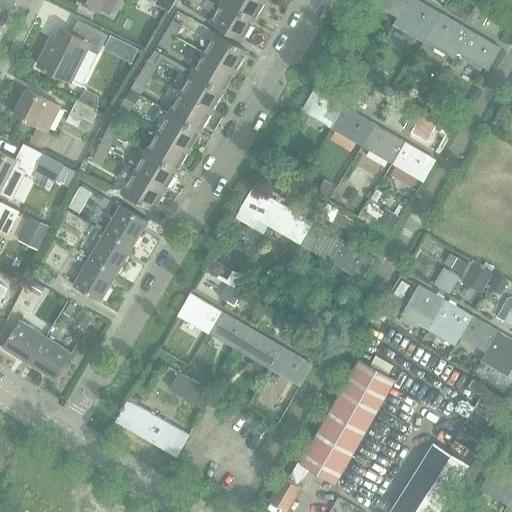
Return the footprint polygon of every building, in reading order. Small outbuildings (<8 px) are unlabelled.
[(75,0),(98,11),(103,0),(75,0)] [(184,0),(183,4),(191,9),(196,0),(195,0),(184,0)] [(254,20),(266,1),(264,0),(223,0),(223,1),(254,20)] [(371,0),(398,15),(406,0),(371,0)] [(424,41),(439,15),(414,0),(406,0),(398,15),(393,24),(424,41)] [(242,40),(254,20),(223,1),(211,22),(242,40)] [(476,20),(482,11),(475,6),(469,16),(476,20)] [(165,31),(175,37),(182,25),(179,24),(184,15),(177,11),(165,31)] [(482,11),(476,20),(483,24),(488,14),(482,11)] [(458,51),(469,32),(439,15),(424,41),(454,58),(458,51)] [(97,53),(106,35),(78,21),(71,33),(61,28),(49,51),(46,49),(37,65),(70,81),(87,48),(97,53)] [(169,47),(175,37),(165,31),(159,41),(169,47)] [(469,32),(458,51),(488,69),(499,50),(469,32)] [(203,54),(235,73),(247,52),(215,34),(203,54)] [(141,70),(151,76),(152,73),(155,75),(161,66),(158,64),(160,61),(174,69),(177,63),(153,48),(147,58),(148,59),(141,70)] [(223,92),(235,73),(203,54),(192,73),(223,92)] [(140,94),(151,76),(141,70),(130,88),(140,94)] [(212,111),(223,92),(192,73),(180,93),(212,111)] [(350,96),(359,81),(356,86),(349,82),(343,92),(350,96)] [(359,81),(350,96),(358,101),(363,91),(370,96),(374,89),(359,81)] [(13,114),(47,131),(60,106),(26,88),(13,114)] [(333,126),(344,107),(314,89),(303,108),(333,126)] [(78,100),(96,108),(98,103),(98,95),(87,90),(80,95),(78,100)] [(200,131),(212,111),(180,93),(169,112),(200,131)] [(118,108),(127,114),(134,103),(124,97),(118,108)] [(96,108),(78,100),(76,99),(65,121),(77,127),(82,117),(92,122),(98,111),(95,109),(96,108)] [(363,144),(374,125),(344,107),(333,126),(363,144)] [(121,124),(127,114),(118,108),(112,118),(107,128),(116,134),(121,124)] [(189,150),(200,131),(169,112),(157,132),(189,150)] [(414,125),(411,131),(426,140),(435,124),(421,116),(416,126),(414,125)] [(393,161),(404,142),(374,125),(363,144),(393,161)] [(107,154),(116,134),(107,128),(97,149),(107,154)] [(177,170),(189,150),(157,132),(146,151),(177,170)] [(404,142),(393,161),(423,179),(434,160),(404,142)] [(0,192),(12,198),(25,172),(30,175),(33,170),(55,181),(56,180),(69,187),(77,172),(23,144),(15,159),(0,151),(0,192)] [(101,166),(107,154),(97,149),(91,161),(101,166)] [(166,189),(177,170),(146,151),(134,171),(166,189)] [(154,209),(166,189),(134,171),(122,191),(154,209)] [(287,199),(297,183),(289,178),(280,195),(287,199)] [(297,183),(287,199),(294,203),(303,187),(297,183)] [(272,224),(283,206),(252,187),(241,206),(242,207),(236,217),(263,233),(269,223),(272,224)] [(78,230),(88,207),(71,199),(60,222),(78,230)] [(14,222),(20,212),(0,201),(0,227),(3,229),(8,219),(14,222)] [(104,232),(132,249),(148,222),(120,206),(104,232)] [(302,242),(313,223),(283,206),(272,224),(302,242)] [(398,216),(384,207),(374,225),(388,233),(398,216)] [(350,230),(353,224),(346,220),(348,217),(338,212),(333,221),(350,230)] [(48,227),(29,218),(22,235),(40,244),(48,227)] [(332,260),(343,241),(313,223),(302,242),(332,260)] [(116,275),(132,249),(104,232),(89,258),(116,275)] [(343,241),(332,260),(363,278),(374,259),(343,241)] [(101,301),(116,275),(89,258),(73,285),(101,301)] [(466,263),(456,258),(451,267),(461,273),(466,263)] [(31,274),(50,285),(55,276),(36,265),(31,274)] [(493,278),(480,268),(469,284),(482,292),(493,278)] [(451,290),(459,276),(452,271),(444,286),(451,290)] [(9,290),(18,294),(23,284),(15,279),(9,290)] [(419,287),(402,314),(428,330),(434,320),(444,302),(419,287)] [(227,302),(230,295),(223,292),(220,298),(227,302)] [(209,331),(220,313),(189,294),(178,313),(209,331)] [(233,305),(237,299),(230,295),(227,302),(233,305)] [(504,321),(511,307),(511,296),(511,297),(507,298),(496,316),(504,321)] [(434,320),(428,330),(455,345),(461,336),(471,317),(444,302),(434,320)] [(239,349),(250,330),(220,313),(209,331),(239,349)] [(471,317),(461,336),(487,351),(497,333),(471,317)] [(28,363),(45,336),(20,319),(2,347),(28,363)] [(287,336),(293,326),(286,322),(280,332),(287,336)] [(397,325),(386,347),(411,358),(421,336),(397,325)] [(295,341),(301,330),(293,326),(287,336),(295,341)] [(269,366),(280,348),(250,330),(239,349),(269,366)] [(487,351),(481,361),(508,376),(511,368),(511,341),(497,333),(487,351)] [(45,336),(28,363),(54,380),(71,353),(45,336)] [(280,348),(269,366),(301,384),(311,366),(280,348)] [(299,461),(336,483),(395,379),(359,358),(299,461)] [(169,388),(204,409),(213,393),(178,372),(169,388)] [(279,397),(290,403),(298,389),(288,382),(279,397)] [(157,403),(172,411),(176,404),(161,396),(157,403)] [(116,419),(177,454),(188,435),(127,400),(116,419)] [(390,511),(391,511),(437,511),(468,464),(434,442),(390,511)] [(511,479),(492,468),(481,487),(508,502),(511,495),(511,479)] [(275,503),(286,510),(300,486),(284,476),(269,500),(275,503)]
